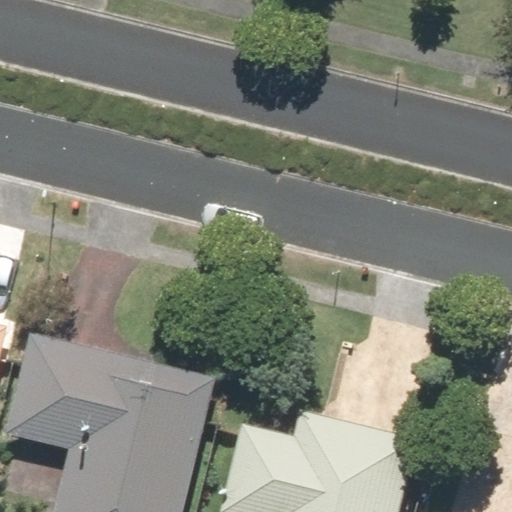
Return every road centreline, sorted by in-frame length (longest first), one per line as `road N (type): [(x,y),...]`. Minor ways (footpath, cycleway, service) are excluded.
road 1 (residential): [(511,261),(0,135)]
road 2 (residential): [(0,27),(511,153)]
